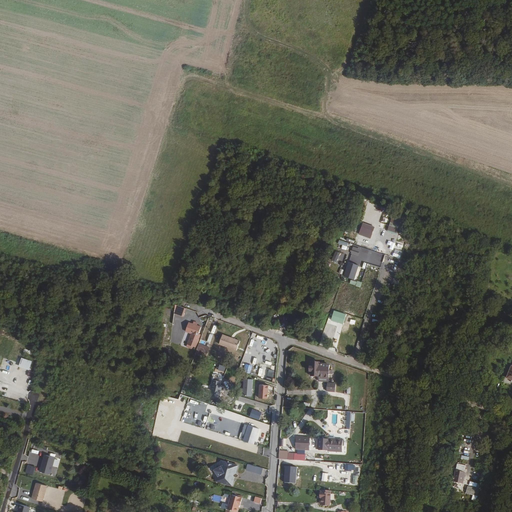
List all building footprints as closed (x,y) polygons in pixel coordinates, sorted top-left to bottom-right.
[(362,222),(358,234),(370,238),(374,227),(362,222)] [(389,222),(387,230),(397,233),(399,225),(389,222)] [(353,245),(350,253),(357,255),(360,247),(353,245)] [(368,254),(366,261),(381,265),(384,255),(363,248),(362,252),(368,254)] [(331,260),(336,263),(340,253),(335,251),(331,260)] [(353,271),(356,265),(349,262),(346,268),(353,271)] [(186,309),(175,305),(174,315),(182,317),(183,314),(184,314),(186,309)] [(182,317),(174,315),(173,324),(183,325),(184,317),(182,317)] [(192,324),(188,323),(185,331),(191,334),(186,347),(191,349),(192,347),(195,348),(199,337),(197,336),(199,332),(200,327),(196,326),(192,324)] [(239,341),(222,334),(218,344),(236,350),(239,341)] [(252,342),(259,344),(261,336),(254,334),(252,342)] [(208,348),(199,344),(196,355),(205,358),(207,353),(206,353),(208,348)] [(424,365),(428,357),(420,352),(415,361),(424,365)] [(18,366),(28,370),(31,361),(20,358),(18,366)] [(328,378),(329,365),(311,364),(310,376),(328,378)] [(258,377),(271,380),(273,371),(260,368),(258,377)] [(253,380),(244,379),(243,396),(252,397),(253,380)] [(210,396),(219,398),(222,386),(220,386),(221,382),(213,380),(210,396)] [(336,392),(336,384),(327,384),(327,392),(336,392)] [(268,399),(269,385),(260,385),(259,398),(268,399)] [(17,399),(18,391),(11,389),(9,397),(17,399)] [(243,441),(253,444),(258,429),(247,426),(243,441)] [(309,438),(297,438),(296,450),(308,450),(309,438)] [(343,441),(319,439),(319,451),(342,452),(343,441)] [(42,457),(43,450),(46,450),(47,448),(35,446),(34,450),(32,450),(31,455),(42,457)] [(279,451),(278,459),(305,461),(305,455),(288,453),(288,452),(279,451)] [(61,471),(64,464),(55,461),(53,469),(61,471)] [(225,484),(233,486),(235,480),(234,479),(234,476),(236,473),(237,473),(239,467),(231,464),(230,463),(228,464),(224,462),(223,467),(216,470),(220,477),(218,482),(222,483),(223,485),(225,484)] [(246,470),(253,472),(255,466),(248,464),(246,470)] [(261,474),(263,468),(255,466),(253,472),(261,474)] [(290,472),(280,471),(279,484),(289,484),(290,472)] [(463,484),(465,473),(455,471),(453,482),(463,484)] [(37,482),(33,497),(44,501),(48,485),(37,482)] [(477,497),(479,491),(467,488),(466,494),(477,497)] [(332,492),(322,491),(321,498),(322,498),(322,501),(323,501),(323,506),(331,506),(332,498),(332,495),(332,492)] [(56,493),(54,501),(62,502),(63,494),(56,493)] [(240,505),(242,498),(241,498),(231,495),(227,510),(235,511),(236,511),(239,505),(240,505)]
